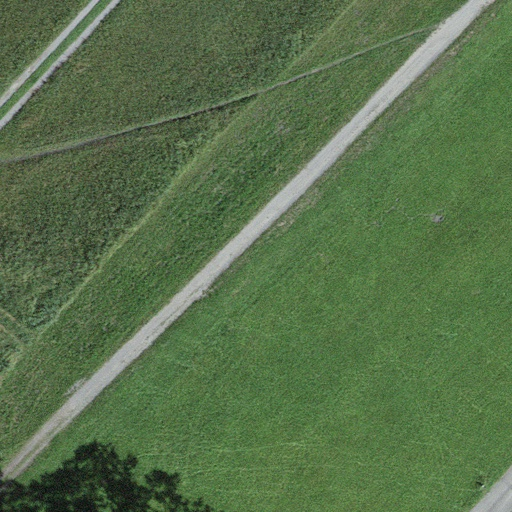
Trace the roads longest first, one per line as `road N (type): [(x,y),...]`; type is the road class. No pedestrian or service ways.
road 1 (track): [(496,0),(0,488)]
road 2 (track): [(117,0),(0,126)]
